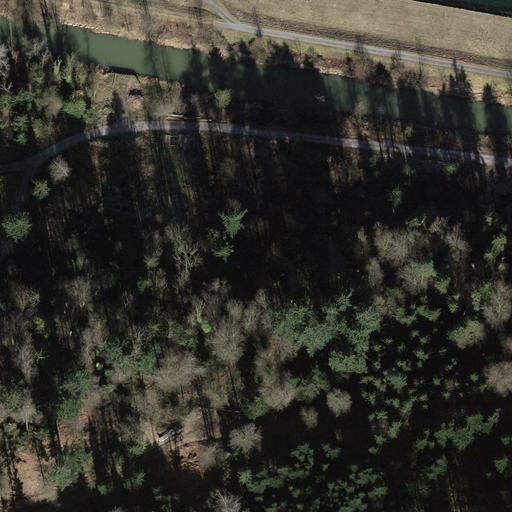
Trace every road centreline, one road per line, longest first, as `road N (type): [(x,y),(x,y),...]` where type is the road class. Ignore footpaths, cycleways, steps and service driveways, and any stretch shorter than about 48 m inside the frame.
road 1 (track): [(511,163),(256,130),(102,130),(38,160),(0,253)]
road 2 (track): [(6,511),(205,428),(362,426),(511,403)]
road 3 (track): [(511,76),(82,0)]
